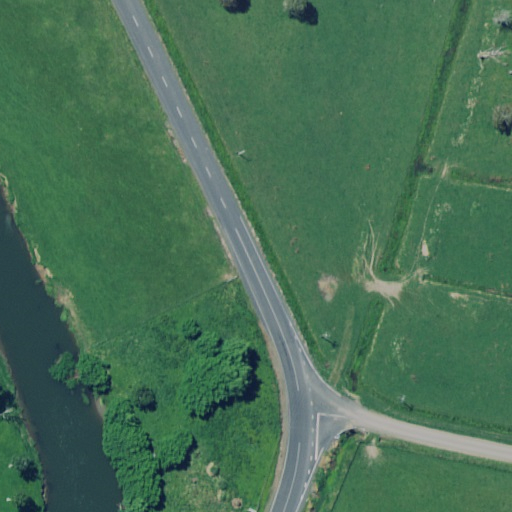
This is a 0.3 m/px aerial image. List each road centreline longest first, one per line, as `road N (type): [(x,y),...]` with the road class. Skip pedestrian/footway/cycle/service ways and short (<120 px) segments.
road 1 (tertiary): [(301,411),(293,360),(270,303),(125,0)]
road 2 (unclassified): [(301,411),(511,451)]
